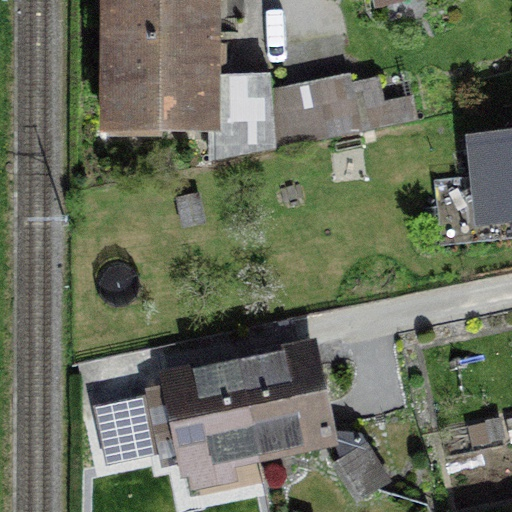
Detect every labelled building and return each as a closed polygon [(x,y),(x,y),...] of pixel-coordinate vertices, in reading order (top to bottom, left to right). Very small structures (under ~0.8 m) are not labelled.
[(235,0),(116,0),(117,152),(236,152),(235,0)] [(426,67),(332,87),(343,143),(438,124),(426,67)] [(511,139),(469,144),(479,234),(511,230),(511,139)] [(242,371),(260,463),(348,446),(330,354),(242,371)] [(260,463),(242,371),(174,384),(192,476),(260,463)] [(146,401),(100,413),(112,461),(158,449),(146,401)]
